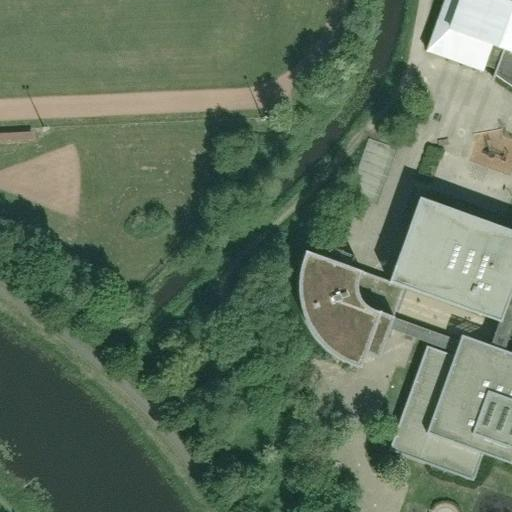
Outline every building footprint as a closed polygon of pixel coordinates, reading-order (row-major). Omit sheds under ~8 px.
[(511,0),(444,0),(423,58),(476,77),(490,40),(511,48),(511,0)] [(511,55),(495,49),(483,81),(511,98),(511,55)] [(0,127),(22,126),(22,118),(0,119),(0,127)] [(511,232),(420,202),(393,284),(497,319),(511,274),(511,232)] [(511,285),(488,350),(460,341),(455,345),(395,322),(404,294),(297,254),(291,303),(299,331),(316,355),(357,380),(376,335),(428,353),(390,455),(473,486),(481,459),(511,469),(511,355),(503,352),(511,329),(511,285)]
